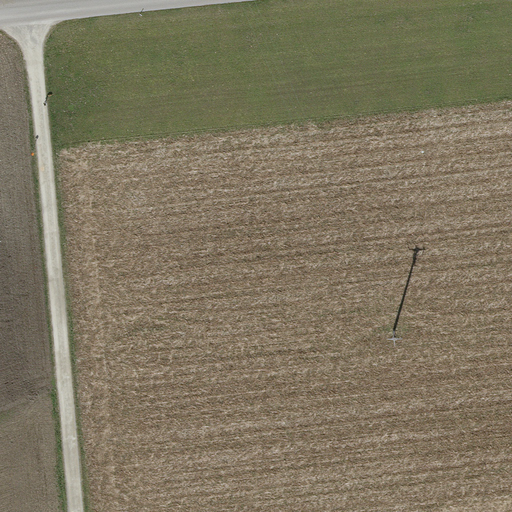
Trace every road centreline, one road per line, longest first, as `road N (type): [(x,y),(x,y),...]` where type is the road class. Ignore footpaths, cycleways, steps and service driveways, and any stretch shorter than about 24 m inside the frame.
road 1 (track): [(30,9),(77,511)]
road 2 (residential): [(120,0),(0,12)]
